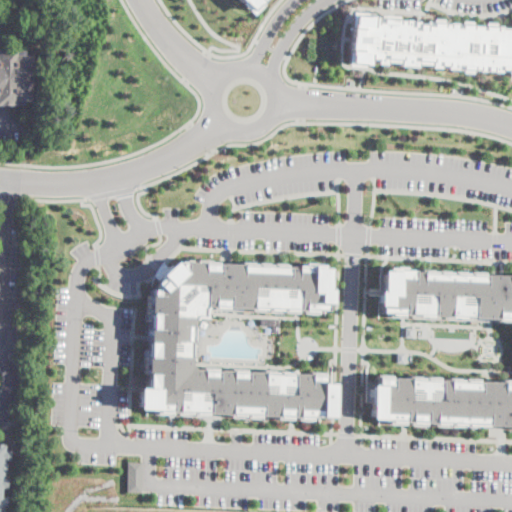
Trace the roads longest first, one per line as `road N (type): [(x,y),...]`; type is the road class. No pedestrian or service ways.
road 1 (residential): [(511,125),(456,113),(276,103)]
road 2 (residential): [(0,180),(111,179),(222,124)]
road 3 (residential): [(222,124),(245,132),(264,125),(276,103),(270,81),(250,68),(225,74),(212,103),(222,124)]
